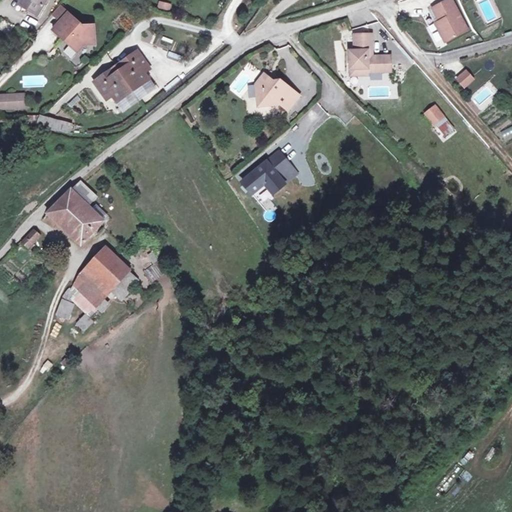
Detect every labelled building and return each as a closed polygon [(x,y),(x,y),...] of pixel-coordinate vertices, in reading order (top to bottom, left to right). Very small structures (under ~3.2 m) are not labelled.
[(41,14),(48,0),(23,0),(22,4),(41,14)] [(170,11),(172,4),(159,0),(157,7),(170,11)] [(473,32),(455,0),(437,10),(446,27),(442,29),(451,44),(473,32)] [(63,21),(71,13),(62,5),(55,14),(63,21)] [(85,26),(71,13),(63,21),(55,30),(65,39),(67,36),(72,41),(72,45),(80,52),(86,45),(98,44),(97,25),(85,26)] [(350,70),(366,70),(367,74),(383,73),(383,58),(371,58),(370,58),(370,52),(371,52),(371,35),(354,35),(354,52),(349,52),(350,70)] [(129,71),(123,75),(136,93),(137,92),(152,81),(148,75),(153,71),(141,54),(131,61),(135,67),(129,71)] [(383,58),(383,73),(391,73),(391,58),(383,58)] [(125,66),(129,71),(135,67),(131,61),(125,66)] [(467,71),(457,79),(464,86),(473,78),(467,71)] [(115,73),(109,77),(113,83),(119,79),(115,73)] [(135,94),(136,93),(123,75),(119,79),(113,83),(109,77),(98,85),(111,102),(115,99),(120,105),(135,94)] [(279,106),(281,108),(293,94),(279,82),(274,87),(271,84),(273,83),(263,76),(255,85),(256,99),(266,108),(279,106)] [(152,82),(137,92),(143,101),(158,90),(152,82)] [(26,93),(0,94),(0,107),(27,106),(26,93)] [(135,94),(120,105),(126,113),(141,103),(135,94)] [(299,99),(293,94),(281,108),(286,112),(299,99)] [(441,110),(433,117),(440,126),(448,120),(441,110)] [(38,126),(69,134),(72,123),(41,115),(38,126)] [(504,139),(511,134),(511,125),(500,133),(504,139)] [(278,152),(241,181),(250,193),(263,183),(271,194),(283,184),(278,177),(290,167),(278,152)] [(296,174),(290,167),(278,177),(283,184),(296,174)] [(82,182),(74,190),(90,207),(98,197),(82,182)] [(74,190),(72,189),(49,213),(84,246),(106,222),(90,207),(74,190)] [(36,231),(24,241),(29,248),(42,238),(36,231)] [(108,251),(90,267),(114,292),(121,298),(126,293),(120,286),(122,284),(131,274),(108,251)] [(98,307),(114,292),(90,267),(76,286),(98,307)] [(139,282),(131,274),(122,284),(131,293),(139,282)] [(62,298),(56,315),(70,320),(75,303),(62,298)] [(76,327),(89,332),(94,319),(81,314),(76,327)]
